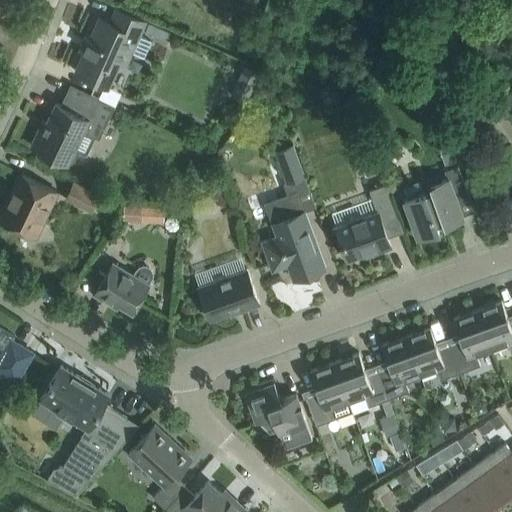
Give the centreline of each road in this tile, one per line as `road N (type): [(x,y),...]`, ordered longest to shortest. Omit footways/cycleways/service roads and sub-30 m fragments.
road 1 (unclassified): [(166,382),(511,259)]
road 2 (unclassified): [(166,382),(0,284)]
road 3 (unclassified): [(300,511),(166,382)]
road 4 (unclassified): [(0,123),(46,0)]
